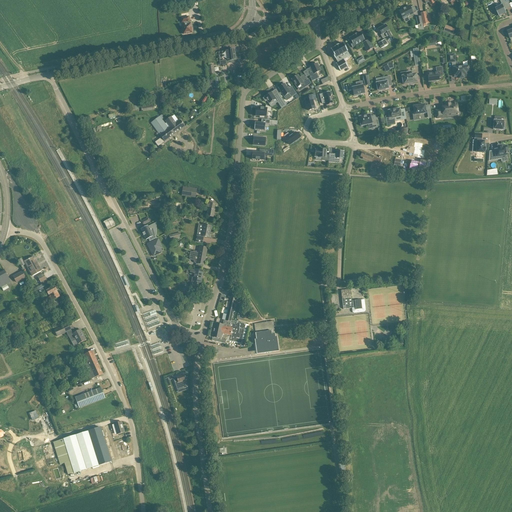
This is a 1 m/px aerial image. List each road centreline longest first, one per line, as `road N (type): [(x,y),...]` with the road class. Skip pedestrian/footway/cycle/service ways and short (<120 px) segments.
road 1 (unclassified): [(143,511),(130,420),(103,355),(39,240),(5,228)]
road 2 (unclassified): [(202,335),(173,318),(48,74)]
road 3 (tertiary): [(202,335),(226,251),(242,93)]
road 4 (tertiary): [(48,74),(227,37),(249,20)]
road 5 (tertiary): [(210,511),(195,406),(202,335)]
road 6 (residential): [(479,87),(345,110)]
